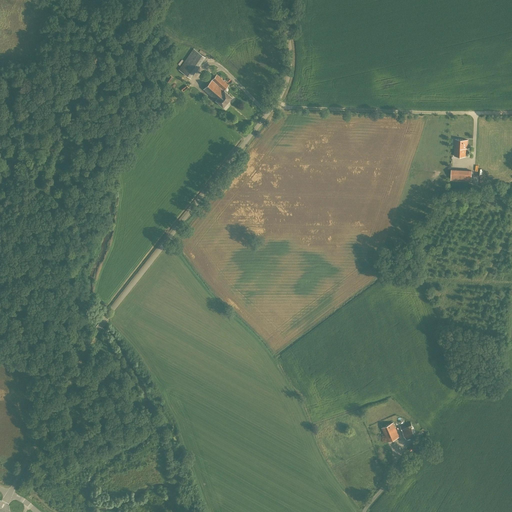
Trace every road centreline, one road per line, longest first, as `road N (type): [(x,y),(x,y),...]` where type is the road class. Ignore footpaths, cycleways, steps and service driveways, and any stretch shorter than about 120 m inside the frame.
road 1 (tertiary): [(9,493),(95,330),(282,92),(290,64),(282,0)]
road 2 (track): [(273,106),(511,112)]
